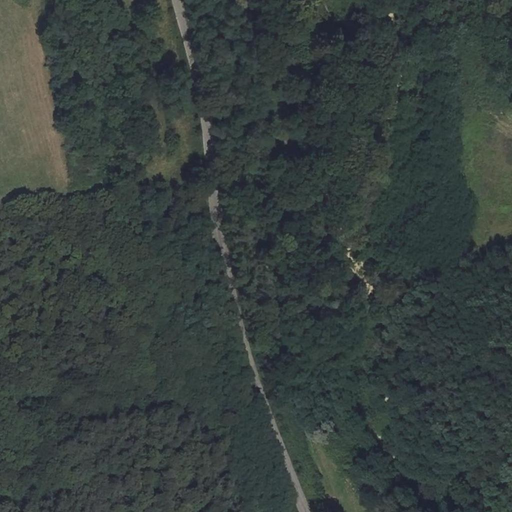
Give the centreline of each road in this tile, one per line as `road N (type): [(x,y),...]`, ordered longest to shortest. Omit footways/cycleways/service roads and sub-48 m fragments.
road 1 (unclassified): [(305,511),(255,385),(224,268),(199,77),(178,0)]
road 2 (track): [(294,113),(294,194),(274,313),(289,378),(345,511)]
